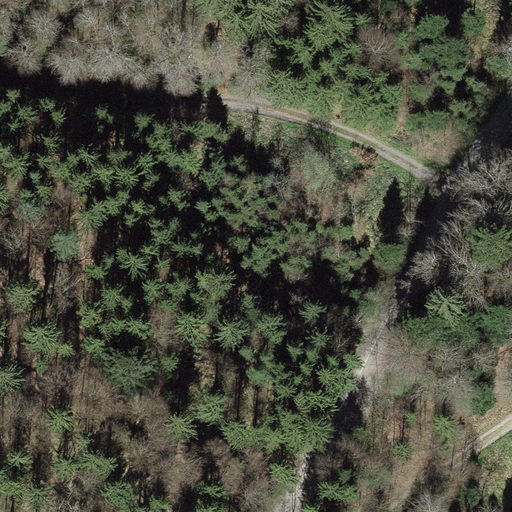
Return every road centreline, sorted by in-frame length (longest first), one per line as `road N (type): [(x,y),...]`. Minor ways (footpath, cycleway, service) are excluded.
road 1 (track): [(0,73),(310,116),(368,140),(453,192)]
road 2 (unclassified): [(290,511),(390,331),(453,192),(511,106)]
road 3 (track): [(391,511),(511,416)]
